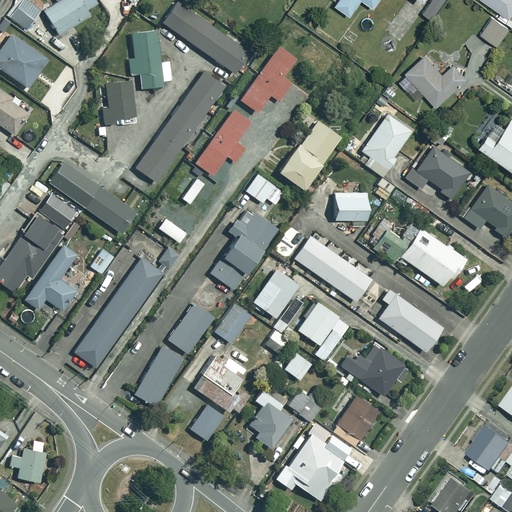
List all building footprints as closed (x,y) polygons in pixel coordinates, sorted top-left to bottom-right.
[(46,5),(39,0),(17,0),(6,14),(26,29),(46,5)] [(60,0),(44,11),(60,34),(85,17),(89,24),(99,17),(93,7),(98,4),(95,0),(60,0)] [(250,50),(178,0),(177,0),(162,22),(234,73),(250,50)] [(377,0),(338,0),(336,4),(350,14),(360,0),(365,0),(373,6),(377,0)] [(444,0),(431,0),(423,12),(432,18),(444,0)] [(511,0),(484,0),(509,17),(511,13),(511,0)] [(509,28),(493,16),(481,33),(498,45),(509,28)] [(159,30),(132,31),(134,58),(128,58),(130,74),(141,73),(141,87),(162,86),(162,80),(171,80),(170,61),(161,61),(159,30)] [(45,63),(9,38),(0,50),(0,67),(27,87),(45,63)] [(298,57),(280,44),(240,99),(257,112),(270,94),(279,101),(291,83),(283,77),(298,57)] [(418,99),(424,93),(438,107),(467,77),(452,63),(443,73),(424,54),(399,81),(418,99)] [(157,183),(182,148),(188,152),(193,146),(187,141),(196,128),(200,131),(210,117),(204,114),(208,109),(213,113),(219,104),(214,100),(224,86),(203,71),(135,167),(157,183)] [(380,80),(369,71),(362,81),(373,89),(380,80)] [(55,86),(41,76),(29,93),(42,103),(55,86)] [(132,79),(106,81),(108,106),(103,106),(104,124),(115,123),(114,118),(135,116),(132,79)] [(0,88),(0,124),(14,134),(28,113),(18,106),(22,100),(15,95),(13,97),(0,88)] [(390,100),(381,92),(375,100),(383,107),(390,100)] [(251,121),(233,108),(195,162),(212,175),(227,155),(234,161),(246,145),(238,140),(251,121)] [(497,122),(501,117),(492,110),(469,142),(511,172),(511,120),(506,128),(497,122)] [(411,130),(387,113),(361,150),(365,152),(360,160),(382,176),(395,158),(393,156),(411,130)] [(341,138),(318,120),(279,170),(302,188),(341,138)] [(439,125),(430,139),(436,143),(437,141),(440,144),(449,132),(439,125)] [(361,141),(351,135),(344,148),(354,154),(361,141)] [(420,188),(427,178),(441,188),(439,191),(450,198),(469,171),(433,145),(416,170),(412,167),(404,177),(420,188)] [(137,210),(65,159),(49,181),(121,233),(137,210)] [(274,185),(257,173),(245,190),(262,202),(274,185)] [(0,196),(9,184),(0,176),(0,196)] [(394,185),(381,178),(377,184),(379,185),(375,192),(386,199),(394,185)] [(479,228),(485,219),(496,226),(494,229),(505,236),(511,226),(511,201),(482,181),(459,214),(479,228)] [(334,192),(335,220),(351,219),(351,225),(368,225),(367,191),(334,192)] [(38,211),(24,201),(17,210),(29,219),(21,230),(24,232),(4,260),(0,256),(0,280),(14,291),(27,273),(32,276),(78,211),(51,192),(38,211)] [(426,212),(416,203),(407,213),(417,222),(426,212)] [(278,229),(249,207),(239,220),(236,218),(227,230),(237,237),(210,271),(233,289),(278,229)] [(411,241),(381,220),(372,234),(374,235),(368,244),(396,263),(401,256),(411,241)] [(411,241),(401,256),(444,286),(464,257),(420,227),(411,241)] [(303,235),(292,228),(284,240),(295,247),(303,235)] [(294,258),(356,301),(372,278),(368,275),(371,271),(312,231),(294,258)] [(77,252),(62,242),(23,298),(38,308),(45,298),(62,310),(77,289),(60,277),(77,252)] [(177,252),(168,246),(157,260),(166,267),(177,252)] [(114,254),(103,247),(90,265),(101,273),(114,254)] [(163,272),(141,257),(74,351),(95,367),(163,272)] [(253,301),(275,317),(299,284),(301,285),(306,278),(298,272),(292,280),(276,268),(253,301)] [(443,327),(389,288),(382,298),(388,303),(378,317),(426,351),(443,327)] [(286,324),(303,301),(295,295),(274,325),(276,327),(269,336),(282,345),(293,330),(286,324)] [(349,324),(317,301),(297,329),(320,345),(314,353),(323,360),(349,324)] [(213,316),(193,302),(167,338),(187,353),(213,316)] [(251,314),(234,302),(214,331),(231,343),(251,314)] [(233,393),(249,370),(241,365),(250,351),(234,340),(221,359),(215,354),(193,386),(230,411),(239,397),(233,393)] [(353,347),(340,365),(348,370),(344,376),(351,381),(355,375),(382,395),(404,363),(375,342),(365,355),(353,347)] [(183,357),(161,344),(134,393),(156,406),(183,357)] [(311,362),(295,351),(284,368),(299,379),(311,362)] [(287,397),(265,383),(255,400),(262,404),(250,425),(259,431),(255,437),(271,448),(292,415),(280,408),(287,397)] [(322,405),(300,387),(287,403),(309,421),(322,405)] [(511,394),(503,407),(511,413),(511,394)] [(379,411),(356,395),(332,430),(355,446),(379,411)] [(223,415),(207,404),(190,428),(206,439),(223,415)] [(0,416),(0,454),(9,441),(5,438),(13,425),(0,416)] [(328,433),(313,422),(306,432),(308,434),(296,451),(283,470),(293,477),(289,481),(318,501),(330,484),(333,487),(341,476),(334,472),(341,461),(320,446),(323,443),(322,442),(328,433)] [(495,470),(502,475),(510,464),(503,459),(511,445),(511,441),(486,424),(474,441),(478,443),(469,456),(494,472),(495,470)] [(321,447),(341,460),(349,448),(330,435),(321,447)] [(43,441),(35,440),(33,449),(23,447),(21,456),(12,454),(10,465),(19,467),(17,476),(40,481),(46,451),(41,451),(43,441)] [(467,511),(479,495),(453,476),(433,503),(445,511),(467,511)] [(511,511),(511,487),(499,478),(495,483),(491,480),(484,490),(488,492),(486,496),(509,511),(511,511)] [(10,511),(18,502),(0,489),(0,511),(10,511)]
